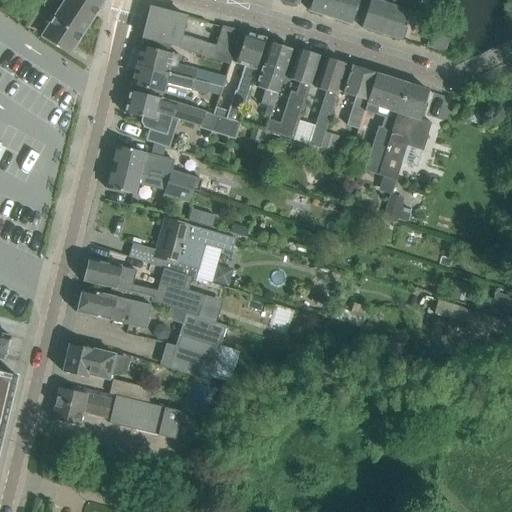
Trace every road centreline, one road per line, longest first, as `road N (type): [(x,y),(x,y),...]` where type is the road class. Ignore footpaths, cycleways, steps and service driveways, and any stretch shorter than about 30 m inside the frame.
road 1 (residential): [(5,511),(127,0)]
road 2 (residential): [(449,77),(183,0)]
